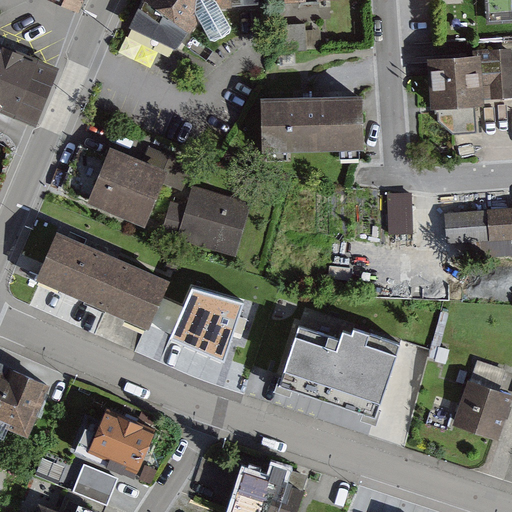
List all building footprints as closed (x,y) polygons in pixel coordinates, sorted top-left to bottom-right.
[(54,0),(74,9),(77,0),(54,0)] [(140,0),(132,16),(190,43),(211,17),(223,34),(243,21),(233,0),(140,0)] [(0,114),(28,126),(53,66),(0,44),(0,114)] [(471,67),(417,71),(421,121),(427,121),(428,136),(446,151),(468,150),(465,117),(473,117),(506,113),(503,61),(489,61),(487,70),(473,71),(471,67)] [(366,154),(364,100),(258,102),(260,157),(366,154)] [(163,174),(103,149),(80,209),(143,233),(163,174)] [(253,202),(190,186),(184,207),(169,205),(160,238),(174,242),(235,258),(253,202)] [(404,207),(379,207),(381,251),(404,251),(404,207)] [(511,253),(511,221),(477,223),(480,256),(511,253)] [(477,223),(436,229),(438,260),(480,256),(477,223)] [(169,285),(50,233),(29,282),(148,333),(169,285)] [(322,333),(282,320),(263,398),(336,422),(338,413),(388,426),(389,421),(405,426),(424,358),(413,354),(416,345),(335,320),(332,331),(323,328),(322,333)] [(41,394),(0,377),(0,442),(18,449),(41,394)] [(511,395),(469,381),(454,427),(499,442),(511,405),(511,395)] [(147,440),(92,417),(74,460),(128,483),(147,440)] [(302,511),(307,496),(245,476),(233,511),(302,511)]
